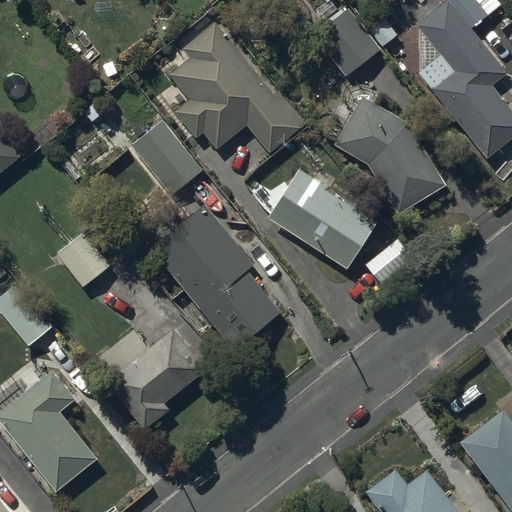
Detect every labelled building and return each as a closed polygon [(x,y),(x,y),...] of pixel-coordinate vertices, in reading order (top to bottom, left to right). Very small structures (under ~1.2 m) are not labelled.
[(418,28),(418,74),(446,107),(442,110),(454,124),(456,122),(487,159),(511,138),(511,110),(492,87),(507,74),(476,35),(490,23),(486,18),(502,5),(497,0),(443,0),(446,2),(417,26),(418,28)] [(312,35),(346,78),(382,49),(349,6),(312,35)] [(189,100),(174,112),(196,140),(203,134),(216,150),(246,126),(269,155),(308,124),(279,90),(274,95),(216,21),(181,48),(189,58),(169,74),(189,100)] [(409,123),(363,97),(334,146),(368,165),(398,215),(447,186),(409,123)] [(162,119),(131,146),(171,197),(203,170),(162,119)] [(0,181),(25,161),(0,130),(0,181)] [(299,169),(268,219),(347,270),(378,222),(299,169)] [(206,204),(150,248),(232,352),(281,314),(247,271),(254,265),(206,204)] [(87,232),(83,234),(56,254),(82,289),(111,266),(87,232)] [(397,240),(365,264),(381,285),(413,261),(397,240)] [(54,327),(18,283),(0,297),(0,311),(29,347),(54,327)] [(106,383),(144,430),(169,410),(165,404),(207,370),(174,329),(149,349),(133,330),(94,362),(109,380),(106,383)] [(76,400),(53,371),(0,412),(0,421),(56,492),(97,460),(60,412),(76,400)] [(511,511),(511,420),(504,409),(459,443),(511,511)] [(395,469),(365,492),(380,511),(475,511),(474,511),(472,511),(458,511),(427,470),(407,484),(395,469)] [(0,511),(9,511),(0,499),(0,511)]
